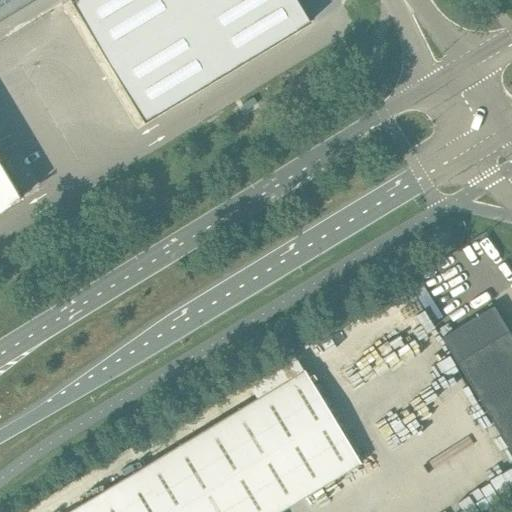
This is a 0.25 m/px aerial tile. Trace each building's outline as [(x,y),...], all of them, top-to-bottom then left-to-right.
[(0,0),(0,19),(31,0),(0,0)] [(297,0),(73,0),(71,2),(144,122),(311,22),(297,0)] [(0,163),(0,210),(21,198),(0,163)] [(442,337),(456,361),(511,452),(511,336),(493,306),(442,337)] [(258,398),(67,511),(277,511),(360,462),(303,370),(258,398)]
